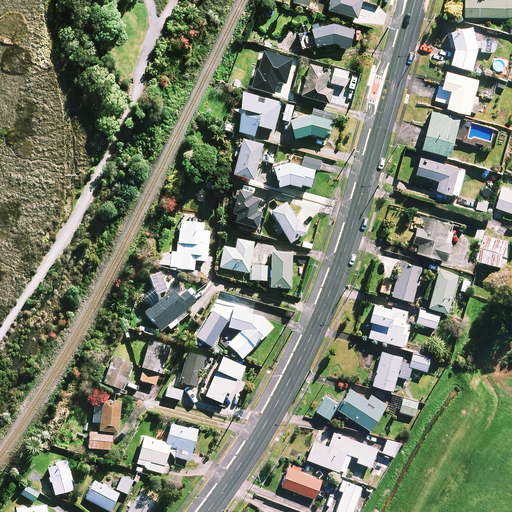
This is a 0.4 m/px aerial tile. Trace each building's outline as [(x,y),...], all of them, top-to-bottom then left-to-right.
[(310,0),(294,0),(294,4),(309,8),(310,0)] [(331,0),(328,12),(358,20),(363,1),(357,0),(331,0)] [(511,0),(464,0),(465,17),(511,17),(511,0)] [(319,30),(318,25),(312,26),(313,32),(312,32),(317,49),(333,44),(339,46),(338,49),(349,52),(354,32),(333,25),(319,30)] [(478,49),(473,28),(453,32),(456,48),(451,65),(472,71),(478,49)] [(292,60),(263,53),(258,70),(257,69),(252,89),(273,94),(275,87),(278,88),(279,83),(286,85),(292,60)] [(330,71),(310,66),(302,97),(329,105),(333,91),(325,89),(330,71)] [(349,73),(334,69),(331,84),(345,88),(349,73)] [(479,81),(447,72),(443,88),(440,87),(436,101),(449,104),(448,109),(476,116),(481,98),(474,97),(479,81)] [(282,104),(245,94),(240,110),(244,111),(239,133),(255,137),(258,127),(274,131),(282,104)] [(294,107),(286,105),(282,121),(290,123),(294,107)] [(468,120),(433,111),(423,149),(450,156),(456,134),(463,136),(468,120)] [(290,123),(296,140),(311,135),(328,140),(333,122),(312,116),(290,123)] [(494,131),(469,123),(463,142),(470,144),(472,137),(490,142),(494,131)] [(263,146),(243,141),(234,176),(254,182),(263,146)] [(466,170),(421,156),(416,174),(440,181),(437,190),(458,196),(466,170)] [(274,168),(280,189),(290,186),(302,189),(302,186),(312,188),(316,170),(320,171),(322,162),(304,158),(302,167),(288,164),(274,168)] [(511,191),(501,189),(496,208),(511,212),(511,191)] [(488,203),(479,200),(477,209),(486,211),(488,203)] [(306,234),(287,203),(271,213),(291,244),(306,234)] [(178,246),(169,245),(169,252),(171,252),(169,270),(193,272),(194,263),(206,264),(209,234),(203,234),(203,226),(193,225),(194,217),(181,216),(178,246)] [(453,227),(413,216),(410,228),(416,230),(412,245),(418,246),(415,255),(445,263),(449,245),(448,245),(453,227)] [(486,232),(479,231),(476,243),(483,244),(486,232)] [(511,249),(511,245),(489,240),(484,257),(486,258),(483,267),(506,273),(511,249)] [(253,243),(235,241),(234,251),(223,249),(219,271),(248,276),(253,243)] [(269,268),(269,283),(268,290),(291,291),(293,255),(270,254),(269,268)] [(420,269),(400,264),(392,298),(412,303),(420,269)] [(269,283),(269,268),(251,267),(250,283),(269,283)] [(457,277),(438,272),(427,309),(446,315),(457,277)] [(160,295),(167,292),(159,273),(148,278),(156,296),(156,305),(144,315),(159,334),(167,328),(170,331),(187,317),(184,313),(194,305),(185,294),(178,300),(171,292),(160,301),(160,295)] [(392,280),(383,278),(379,293),(388,295),(392,280)] [(471,282),(462,281),(461,293),(469,294),(471,282)] [(240,361),(273,331),(260,317),(252,316),(256,303),(235,297),(234,300),(220,296),(215,311),(231,316),(227,329),(241,333),(226,346),(240,361)] [(403,349),(403,346),(406,347),(410,333),(407,332),(409,327),(403,325),(406,316),(373,307),(368,323),(372,324),(368,339),(403,349)] [(439,316),(419,310),(415,324),(435,330),(439,316)] [(156,332),(140,326),(138,332),(154,338),(156,332)] [(169,349),(149,343),(141,370),(143,370),(139,382),(155,387),(159,375),(161,375),(169,349)] [(402,359),(381,353),(372,387),(392,393),(397,377),(408,380),(411,369),(426,373),(430,359),(412,355),(409,366),(400,363),(402,359)] [(204,359),(187,355),(179,385),(196,390),(204,359)] [(109,393),(118,397),(120,391),(122,392),(132,366),(112,358),(102,385),(111,388),(109,393)] [(244,370),(223,360),(205,399),(221,406),(226,395),(229,397),(235,382),(238,384),(244,370)] [(182,392),(168,389),(165,398),(180,402),(182,392)] [(350,390),(336,411),(338,412),(335,416),(349,425),(352,421),(370,432),(386,407),(370,396),(367,402),(350,390)] [(338,405),(325,398),(316,413),(329,421),(338,405)] [(418,402),(403,398),(399,413),(414,417),(418,402)] [(101,419),(97,419),(96,424),(100,425),(99,435),(89,434),(87,450),(111,452),(112,435),(117,435),(120,405),(102,403),(101,419)] [(146,470),(145,472),(162,476),(167,456),(189,462),(197,432),(171,425),(166,445),(144,439),(137,465),(144,467),(144,469),(146,470)] [(333,433),(328,448),(324,446),(319,459),(313,457),(311,462),(343,475),(351,456),(358,459),(356,463),(370,468),(377,451),(333,433)] [(399,445),(387,440),(381,453),(394,459),(399,445)] [(74,492),(66,461),(56,464),(56,467),(47,469),(54,497),(74,492)] [(321,482),(300,474),(302,469),(291,465),(289,470),(288,469),(281,487),(314,500),(321,482)] [(136,472),(132,482),(122,477),(116,491),(127,496),(133,482),(138,484),(142,475),(136,472)] [(352,511),(361,488),(342,481),(338,491),(343,493),(335,511),(352,511)] [(110,511),(119,496),(94,482),(84,500),(106,511),(110,511)] [(39,494),(27,487),(21,496),(34,504),(39,494)] [(152,511),(157,505),(140,494),(128,511),(152,511)]
